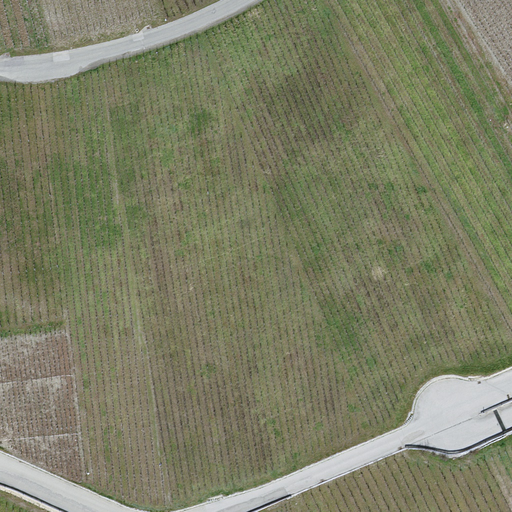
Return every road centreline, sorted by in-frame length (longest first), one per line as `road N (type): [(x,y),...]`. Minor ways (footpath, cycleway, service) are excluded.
road 1 (unclassified): [(241,0),(153,38),(48,65),(0,65)]
road 2 (unclassified): [(433,424),(224,511)]
